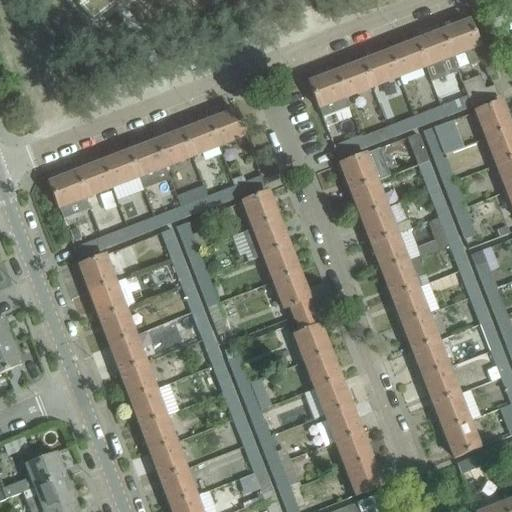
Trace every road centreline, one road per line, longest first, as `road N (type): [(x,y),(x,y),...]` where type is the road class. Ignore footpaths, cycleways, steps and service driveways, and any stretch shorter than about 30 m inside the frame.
road 1 (residential): [(429,511),(257,66)]
road 2 (residential): [(0,166),(257,66)]
road 3 (residential): [(81,397),(0,188)]
road 4 (residential): [(257,66),(437,0)]
road 5 (unknown): [(0,18),(59,144)]
road 6 (residential): [(122,511),(81,397)]
